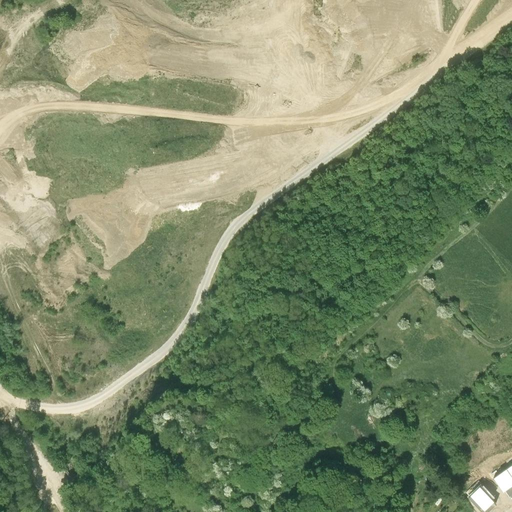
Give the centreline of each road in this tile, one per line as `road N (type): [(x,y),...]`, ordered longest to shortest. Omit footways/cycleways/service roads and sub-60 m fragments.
road 1 (track): [(511,31),(358,144),(338,126),(378,41),(386,0)]
road 2 (track): [(416,277),(511,182)]
road 3 (track): [(0,400),(69,511)]
road 4 (track): [(511,338),(497,346),(481,340),(416,277)]
